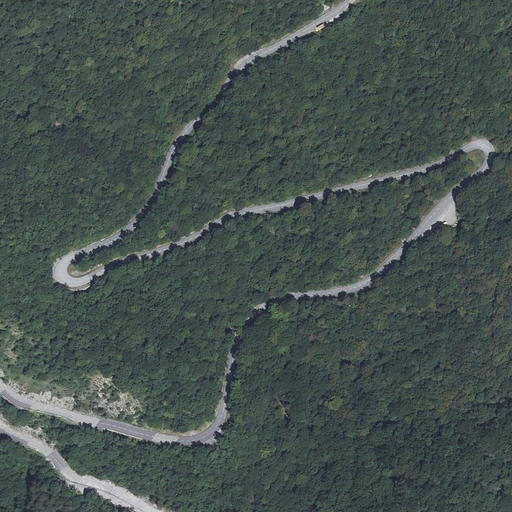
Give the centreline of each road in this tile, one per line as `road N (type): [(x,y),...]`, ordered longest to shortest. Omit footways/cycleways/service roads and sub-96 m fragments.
road 1 (secondary): [(351,0),(236,71),(185,130),(137,222),(63,261),(62,279),(81,281),(239,213),(423,169),(472,145),(488,147),(487,165),(370,279),(282,299),(256,314),(237,343),(221,419),(206,439),(132,431),(22,402),(0,387)]
road 2 (secondary): [(0,427),(72,475),(155,511)]
